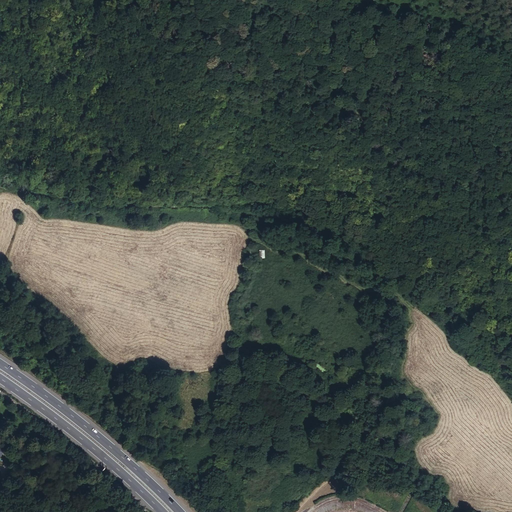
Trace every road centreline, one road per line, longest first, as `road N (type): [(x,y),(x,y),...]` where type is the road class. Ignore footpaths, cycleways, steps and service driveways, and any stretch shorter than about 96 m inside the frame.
road 1 (trunk): [(180,511),(0,364)]
road 2 (trunk): [(0,378),(162,511)]
